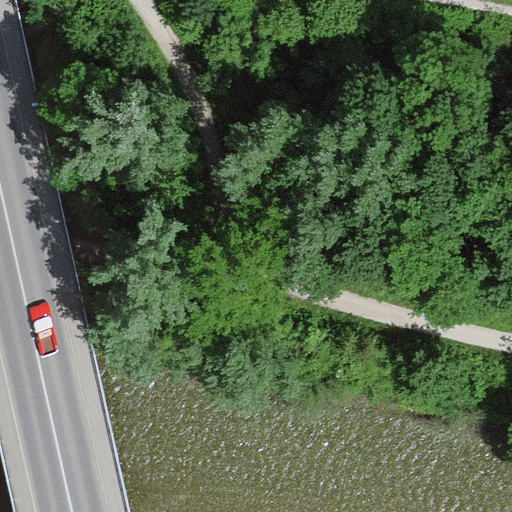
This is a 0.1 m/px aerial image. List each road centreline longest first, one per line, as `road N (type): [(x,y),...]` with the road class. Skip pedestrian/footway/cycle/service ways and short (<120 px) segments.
road 1 (secondary): [(0,186),(72,511)]
road 2 (track): [(257,276),(511,343)]
road 3 (track): [(0,228),(257,276)]
